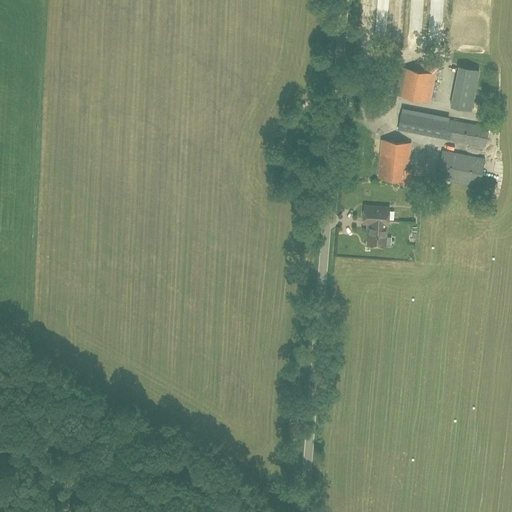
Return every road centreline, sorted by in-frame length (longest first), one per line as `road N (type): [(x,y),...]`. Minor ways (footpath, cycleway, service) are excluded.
road 1 (unclassified): [(301,511),(344,0)]
road 2 (track): [(0,387),(193,511)]
